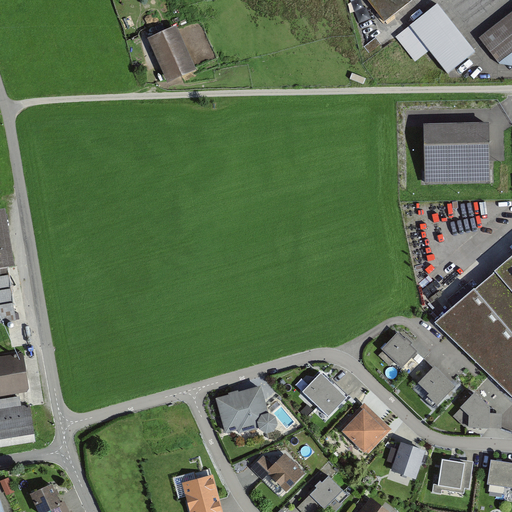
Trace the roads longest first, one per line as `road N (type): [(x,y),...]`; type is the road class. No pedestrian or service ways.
road 1 (residential): [(511,444),(433,439),(340,356),(303,356),(186,386)]
road 2 (residential): [(0,91),(63,425)]
road 3 (residential): [(186,386),(251,511)]
road 4 (residential): [(186,386),(63,425)]
